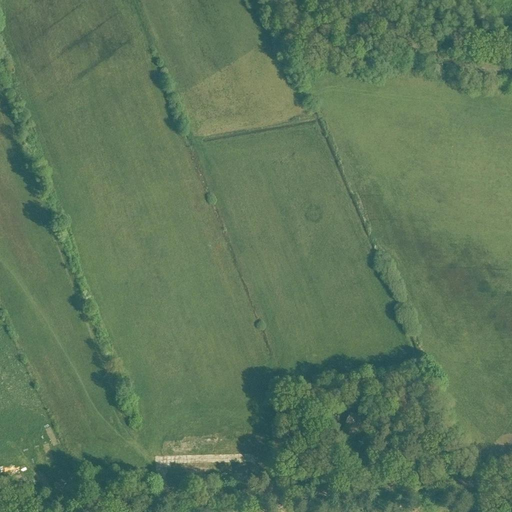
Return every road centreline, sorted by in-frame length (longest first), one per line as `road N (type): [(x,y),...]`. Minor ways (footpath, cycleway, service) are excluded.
road 1 (track): [(1,511),(511,482)]
road 2 (track): [(511,72),(479,69),(414,44),(367,0)]
